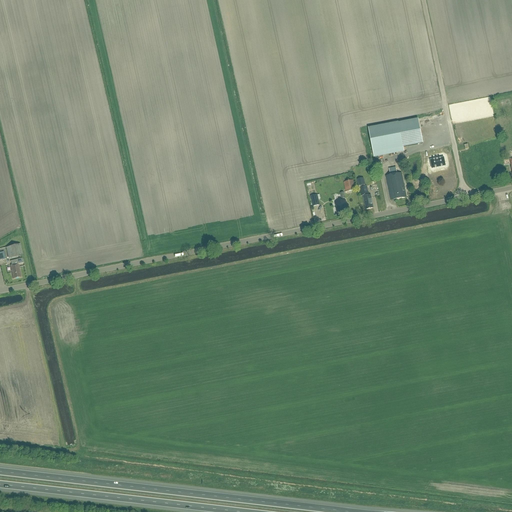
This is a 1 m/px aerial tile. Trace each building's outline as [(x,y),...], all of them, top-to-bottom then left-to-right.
[(418,119),(368,129),(373,154),(423,144),(418,119)] [(444,158),(430,161),(432,170),(445,167),(444,158)] [(389,169),(391,176),(398,174),(396,168),(389,169)] [(398,174),(391,176),(386,177),(391,201),(407,198),(402,174),(398,174)] [(345,193),(355,190),(353,181),(343,183),(345,193)] [(369,196),(367,187),(360,188),(362,196),(363,196),(366,210),(373,208),(371,196),(369,196)] [(317,195),(310,197),(313,207),(320,205),(317,195)] [(347,210),(345,200),(335,202),(336,208),(337,208),(337,209),(336,209),(338,215),(340,215),(340,216),(347,215),(346,210),(347,210)] [(20,245),(5,248),(8,259),(22,255),(20,245)] [(18,264),(19,264),(20,264),(24,263),(23,260),(22,259),(11,262),(11,266),(10,266),(13,279),(21,278),(18,264)]
